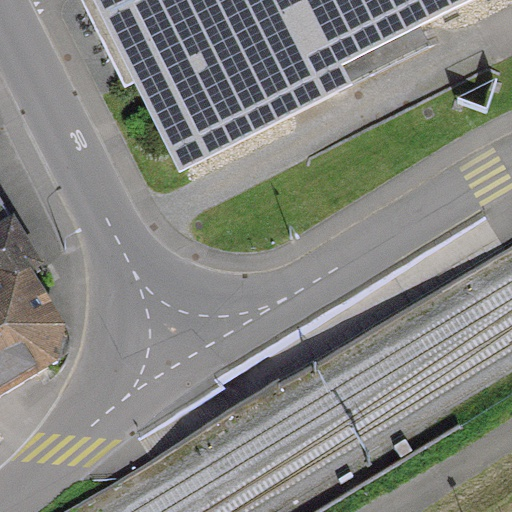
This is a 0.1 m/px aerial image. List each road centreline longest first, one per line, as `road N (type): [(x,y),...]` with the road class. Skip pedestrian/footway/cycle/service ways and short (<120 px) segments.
road 1 (residential): [(511,167),(262,310),(165,341)]
road 2 (residential): [(0,8),(165,341)]
road 3 (residential): [(165,341),(121,396),(0,501)]
road 4 (residential): [(511,439),(399,511)]
